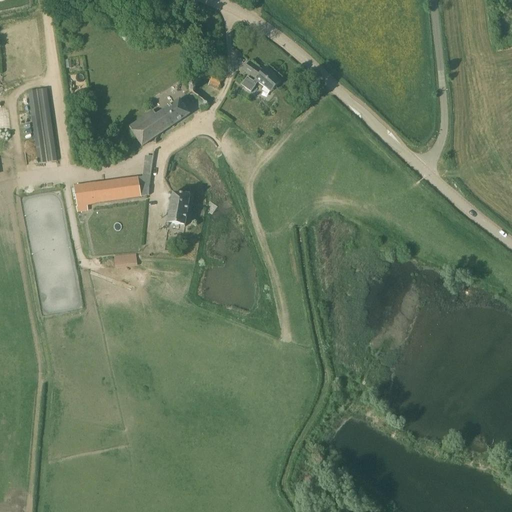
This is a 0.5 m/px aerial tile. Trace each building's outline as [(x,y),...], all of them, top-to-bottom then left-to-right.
[(263,71),(250,62),(243,71),(255,79),(256,79),(271,92),(280,81),(275,77),(276,76),(266,67),(263,71)] [(220,87),(222,79),(212,76),(209,83),(220,87)] [(170,128),(190,115),(180,100),(161,113),(170,128)] [(42,114),(46,144),(36,146),(38,164),(57,161),(50,113),(42,114)] [(143,148),(170,128),(161,113),(133,133),(143,148)] [(150,176),(153,152),(151,152),(150,158),(145,158),(143,177),(138,178),(138,177),(74,186),(78,213),(89,211),(88,207),(97,204),(96,204),(141,198),(141,196),(148,195),(150,176)] [(185,226),(189,196),(173,194),(168,224),(185,226)] [(135,266),(134,254),(112,255),(112,267),(135,266)]
